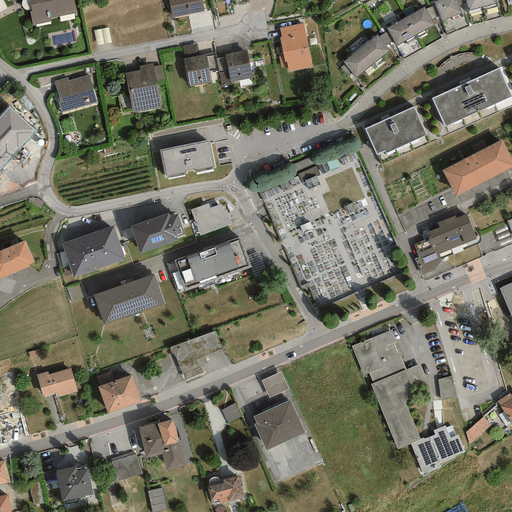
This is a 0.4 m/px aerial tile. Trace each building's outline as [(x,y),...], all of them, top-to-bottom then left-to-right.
[(22,0),(22,1),(21,4),(22,7),(23,8),(25,9),(26,10),(28,10),(30,10),(32,10),(29,0),(22,0)] [(29,0),(32,10),(32,11),(29,12),(32,25),(50,21),(50,18),(76,13),(73,0),(29,0)] [(201,0),(168,0),(172,17),(204,11),(201,0)] [(456,0),(439,0),(434,2),(441,21),(461,13),(456,0)] [(483,10),(480,0),(464,0),(469,14),(483,10)] [(495,0),(480,0),(483,10),(497,7),(495,0)] [(433,25),(424,7),(405,17),(415,36),(433,25)] [(397,46),(415,36),(405,17),(386,28),(397,46)] [(304,23),(279,27),(281,37),(279,37),(284,62),(286,62),(288,72),(312,67),(304,23)] [(112,40),(109,25),(94,28),(97,43),(112,40)] [(376,35),(360,49),(372,64),(389,50),(376,35)] [(182,46),(184,58),(199,56),(197,44),(182,46)] [(356,77),(372,64),(360,49),(343,62),(356,77)] [(246,50),(225,54),(226,57),(230,82),(231,82),(252,78),(246,50)] [(184,58),(183,59),(188,86),(211,83),(209,71),(218,69),(216,58),(215,52),(203,54),(203,55),(199,56),(184,58)] [(230,82),(226,57),(216,58),(218,69),(221,87),(232,85),(231,82),(230,82)] [(152,63),(139,66),(140,70),(124,73),(132,113),(161,107),(156,81),(153,66),(152,63)] [(161,65),(153,66),(156,81),(164,79),(161,65)] [(498,68),(431,99),(444,126),(511,96),(498,68)] [(88,75),(69,81),(68,77),(54,81),(57,92),(55,92),(61,113),(96,102),(88,75)] [(9,107),(0,116),(0,169),(36,131),(9,107)] [(414,107),(365,129),(376,154),(384,151),(385,154),(426,135),(414,107)] [(357,136),(294,160),(298,169),(318,162),(321,171),(339,164),(336,156),(361,146),(357,136)] [(209,140),(159,150),(165,177),(167,177),(167,179),(184,175),(184,173),(186,173),(185,172),(193,170),(194,172),(195,171),(195,173),(213,169),(213,167),(214,167),(209,140)] [(511,159),(502,140),(442,170),(456,196),(511,167),(511,159)] [(294,163),(246,179),(250,191),(298,175),(294,163)] [(303,182),(320,175),(316,164),(299,171),(303,182)] [(208,203),(190,210),(200,235),(231,224),(226,211),(224,212),(221,204),(209,208),(208,203)] [(168,213),(130,226),(139,254),(178,241),(176,237),(184,234),(177,214),(170,216),(168,213)] [(455,216),(437,223),(439,228),(425,233),(428,239),(413,244),(418,258),(414,259),(422,279),(424,280),(426,281),(453,269),(440,261),(440,259),(438,254),(451,249),(461,245),(476,239),(466,214),(456,218),(455,216)] [(113,226),(62,244),(73,278),(125,260),(113,226)] [(240,238),(174,260),(185,291),(251,268),(240,238)] [(24,240),(0,250),(0,278),(29,266),(29,265),(34,262),(24,240)] [(463,251),(461,245),(451,249),(453,254),(463,251)] [(154,274),(93,295),(103,325),(164,303),(154,274)] [(67,286),(71,299),(87,294),(82,282),(67,286)] [(511,288),(501,293),(511,319),(511,288)] [(214,330),(169,348),(172,355),(174,354),(185,380),(203,373),(198,359),(222,349),(214,330)] [(391,330),(351,346),(363,375),(369,373),(373,383),(371,384),(397,449),(410,443),(420,439),(405,404),(417,399),(415,394),(429,388),(420,364),(406,370),(400,356),(402,356),(391,330)] [(71,368),(48,375),(47,372),(36,375),(43,397),(56,393),(58,397),(77,392),(71,368)] [(112,369),(96,374),(98,380),(114,376),(112,369)] [(280,372),(261,381),(269,398),(288,389),(280,372)] [(131,375),(97,387),(107,413),(141,401),(131,375)] [(456,396),(450,376),(438,380),(441,401),(456,396)] [(500,406),(511,398),(511,396),(509,393),(497,401),(500,406)] [(511,398),(500,406),(511,424),(511,398)] [(290,400),(253,416),(256,424),(254,425),(266,450),(304,433),(290,400)] [(235,403),(221,410),(228,423),(241,416),(235,403)] [(490,425),(482,417),(466,433),(469,444),(490,425)] [(161,454),(166,470),(186,465),(179,437),(177,437),(172,419),(157,424),(139,427),(145,458),(161,454)] [(445,426),(433,431),(435,435),(424,439),(423,438),(420,439),(410,443),(423,474),(440,467),(439,464),(455,457),(454,456),(464,452),(457,435),(450,438),(445,426)] [(111,462),(117,482),(142,474),(136,454),(111,462)] [(0,461),(0,484),(10,482),(4,460),(0,461)] [(61,501),(62,502),(85,497),(85,496),(93,494),(87,469),(76,471),(75,466),(55,471),(61,501)] [(209,487),(207,487),(211,501),(213,501),(214,506),(244,497),(238,476),(223,480),(223,483),(220,484),(220,481),(218,479),(216,477),(213,477),(211,478),(209,480),(208,483),(209,487)] [(163,488),(147,491),(151,511),(154,511),(168,509),(163,488)] [(0,511),(10,511),(7,495),(0,496),(0,511)]
